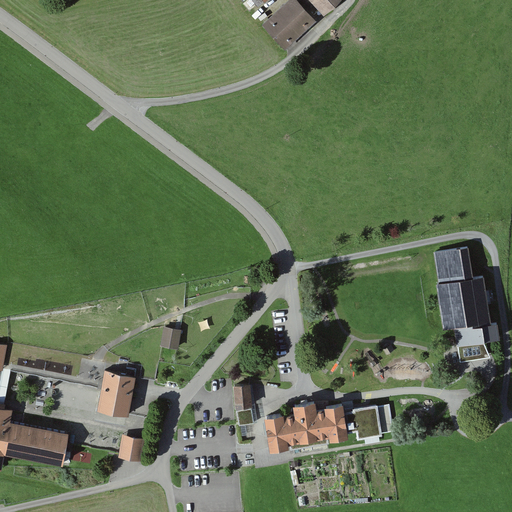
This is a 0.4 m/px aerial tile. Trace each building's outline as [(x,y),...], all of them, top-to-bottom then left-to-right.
[(268,0),(252,0),(260,8),(268,0)] [(317,22),(296,0),(290,0),(263,26),(287,51),(317,22)] [(342,0),(307,0),(325,18),(342,0)] [(468,246),(434,252),(440,284),(436,284),(445,330),(456,328),(462,361),(489,356),(486,339),(503,336),(500,320),(493,321),(485,276),(474,278),(468,246)] [(181,329),(164,326),(161,344),(178,347),(181,329)] [(135,375),(105,370),(99,409),(129,414),(135,375)] [(58,403),(95,411),(99,389),(62,382),(58,403)] [(250,383),(234,385),(236,406),(253,404),(250,383)] [(284,411),(265,414),(271,448),(290,445),(289,441),(331,435),(331,439),(350,436),(349,432),(357,431),(358,439),(383,435),(378,404),(346,409),(345,402),(325,406),(325,408),(318,410),(316,400),(294,404),(295,413),(285,414),(284,411)] [(4,402),(0,401),(0,466),(1,466),(4,451),(63,462),(69,432),(11,421),(13,408),(3,406),(4,402)] [(252,408),(237,410),(239,425),(254,423),(252,408)] [(145,438),(123,434),(119,456),(141,459),(145,438)]
